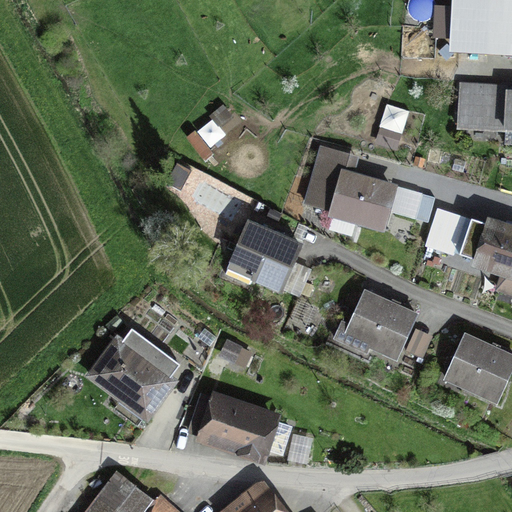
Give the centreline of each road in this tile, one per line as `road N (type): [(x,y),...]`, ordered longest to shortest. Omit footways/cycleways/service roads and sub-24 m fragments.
road 1 (residential): [(0,441),(280,476),(381,480),(485,469)]
road 2 (residential): [(511,330),(329,249)]
